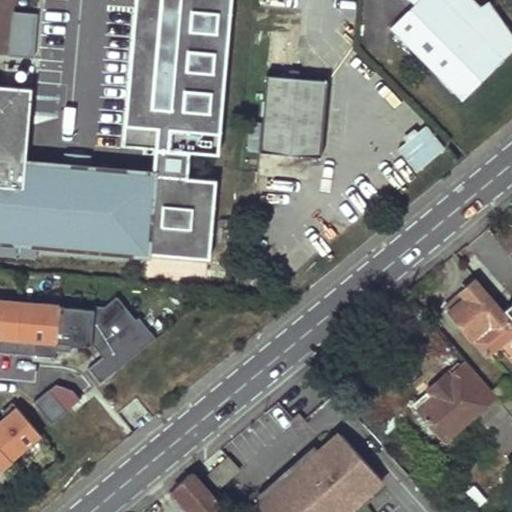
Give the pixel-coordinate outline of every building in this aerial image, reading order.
[(231,0),(136,0),(124,144),(157,147),(190,150),(218,152),(231,0)] [(481,7),(473,0),(412,0),(416,4),(392,27),(455,90),(459,91),(464,91),(469,89),(474,86),(477,83),(511,49),(511,32),(500,16),(493,21),(481,7)] [(493,21),(500,16),(489,1),(481,7),(493,21)] [(36,55),(39,12),(11,10),(8,53),(36,55)] [(301,33),(272,31),(269,68),(299,70),(301,33)] [(329,80),(268,75),(263,150),(323,156),(329,80)] [(26,165),(32,90),(0,87),(0,242),(149,253),(155,174),(90,170),(63,168),(26,165)] [(247,120),(246,149),(261,150),(262,120),(247,120)] [(157,147),(155,174),(188,177),(190,150),(157,147)] [(63,168),(90,170),(91,155),(64,153),(63,168)] [(188,177),(155,174),(149,253),(209,257),(215,179),(188,177)] [(511,332),(511,320),(478,281),(448,306),(488,353),(511,332)] [(61,306),(0,300),(0,340),(57,345),(61,306)] [(497,397),(467,363),(451,377),(449,375),(416,404),(446,440),(479,413),(497,397)] [(511,381),(507,376),(495,387),(511,407),(511,381)] [(35,400),(54,421),(79,398),(60,377),(35,400)] [(511,414),(497,397),(479,413),(511,451),(511,414)] [(15,410),(0,422),(0,451),(10,463),(41,438),(15,410)] [(388,482),(348,436),(327,454),(325,455),(330,462),(325,467),(319,460),(311,468),(307,463),(281,487),(285,491),(276,498),(282,504),(276,509),(271,503),(270,504),(259,511),(352,511),(348,507),(368,491),(372,495),(388,482)] [(327,454),(319,445),(262,495),(270,504),(271,503),(276,509),(282,504),(276,498),(285,491),(281,487),(307,463),(311,468),(319,460),(325,467),(330,462),(325,455),(327,454)] [(0,451),(0,471),(10,463),(0,451)] [(244,470),(233,457),(209,479),(220,491),(244,470)] [(230,511),(197,473),(178,489),(197,511),(230,511)] [(372,495),(368,491),(348,507),(352,511),(361,511),(376,500),(372,495)]
